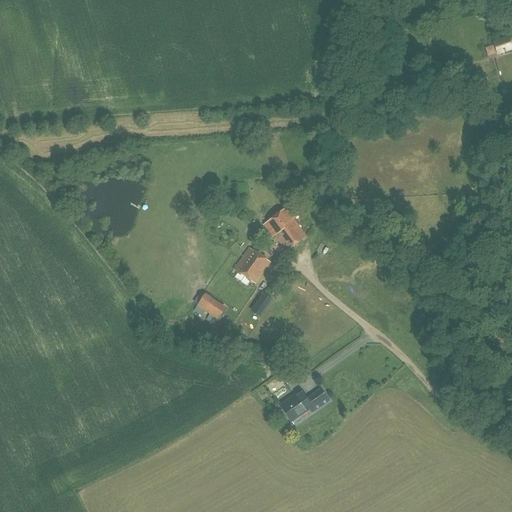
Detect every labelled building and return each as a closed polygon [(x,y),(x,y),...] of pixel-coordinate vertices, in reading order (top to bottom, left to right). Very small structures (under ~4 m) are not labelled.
[(432,0),(432,6),(456,9),(457,0),(432,0)] [(11,34),(16,53),(27,50),(22,32),(11,34)] [(511,48),(508,36),(493,41),(498,55),(511,49),(511,48)] [(296,195),(288,184),(276,193),(285,203),(296,195)] [(289,205),(263,224),(273,237),(275,235),(287,251),(306,236),(293,218),(295,217),(289,205)] [(270,262),(249,247),(235,268),(255,283),(270,262)] [(227,307),(205,292),(197,305),(218,320),(227,307)] [(272,300),(263,294),(252,311),(260,316),(272,300)] [(307,398),(302,390),(280,405),(292,421),(310,408),(313,412),(329,400),(321,388),(307,398)]
